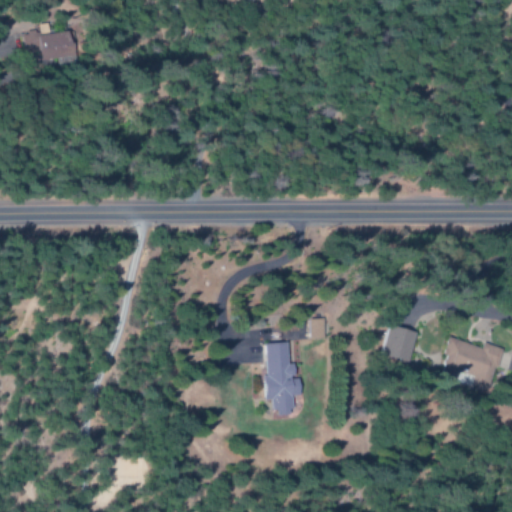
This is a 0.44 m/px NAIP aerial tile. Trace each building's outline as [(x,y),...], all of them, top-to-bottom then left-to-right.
[(65,54),(62,32),(43,34),(42,24),(32,25),(33,34),(15,37),(18,60),(65,54)] [(302,320),(303,340),(318,340),(317,320),(302,320)] [(406,332),(379,327),(373,357),(400,363),(406,332)] [(432,377),(447,380),(449,371),(476,378),(478,373),(487,375),(494,349),(476,344),(475,348),(439,339),(434,356),(437,357),(432,377)] [(257,345),(259,377),(255,377),(257,401),(266,401),(266,416),(285,415),(285,397),(293,396),(292,378),(288,379),(287,365),(281,365),(280,344),(257,345)]
